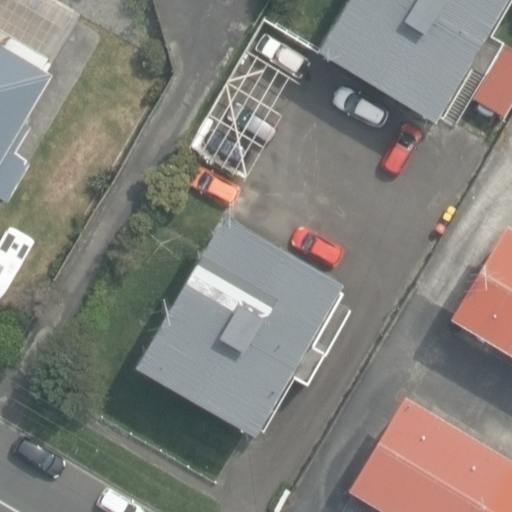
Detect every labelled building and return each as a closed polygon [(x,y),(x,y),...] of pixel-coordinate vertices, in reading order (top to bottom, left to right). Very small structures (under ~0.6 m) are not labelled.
[(190,147),(245,179),(319,53),(433,121),(505,0),(347,0),(318,50),(264,19),(190,147)] [(0,197),(7,201),(29,163),(14,154),(30,126),(23,122),(51,75),(40,68),(46,58),(0,30),(0,197)] [(466,109),(498,127),(511,102),(511,50),(503,45),(466,109)] [(137,368),(253,436),(341,284),(225,216),(137,368)] [(450,318),(511,354),(511,230),(504,226),(450,318)] [(348,491),(384,511),(511,511),(511,460),(405,396),(348,491)]
